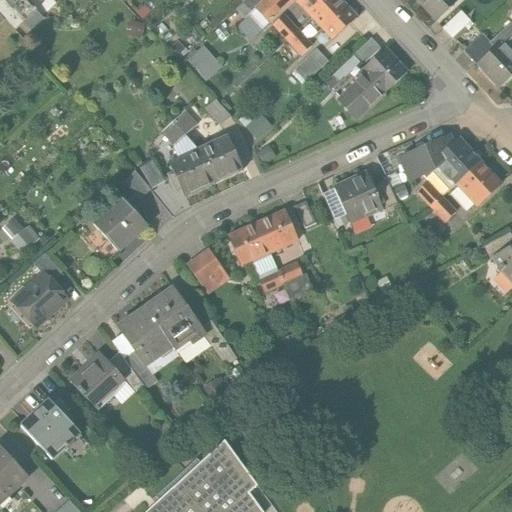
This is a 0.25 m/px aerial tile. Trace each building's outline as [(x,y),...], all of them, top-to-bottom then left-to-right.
[(0,0),(0,15),(4,20),(15,31),(25,21),(13,8),(4,0),(0,0)] [(263,0),(246,0),(242,4),(250,13),(255,8),(263,0)] [(268,22),(292,0),(263,0),(255,8),(268,22)] [(331,0),(295,0),(312,18),(331,0)] [(357,18),(340,0),(331,0),(312,18),(332,40),(357,18)] [(457,0),(415,0),(435,21),(457,0)] [(261,29),(268,22),(255,8),(250,13),(248,15),(261,29)] [(461,11),(441,29),(451,40),(471,23),(461,11)] [(284,16),(273,26),(300,57),(312,47),(284,16)] [(129,21),(126,35),(141,38),(144,25),(129,21)] [(466,53),(477,66),(501,43),(511,54),(511,23),(490,44),(484,37),(466,53)] [(371,39),(355,54),(364,64),(380,48),(371,39)] [(511,76),(511,54),(501,43),(477,66),(498,89),(511,76)] [(328,62),(316,49),(295,70),(306,82),(328,62)] [(368,72),(337,101),(356,121),(407,72),(386,49),(365,69),(368,72)] [(188,60),(198,72),(207,64),(197,52),(188,60)] [(256,80),(264,93),(286,79),(278,67),(256,80)] [(214,100),(204,109),(220,125),(231,117),(214,100)] [(185,111),(161,133),(173,146),(197,125),(185,111)] [(251,122),(245,115),(239,121),(245,128),(251,122)] [(344,127),(338,117),(329,122),(335,132),(344,127)] [(226,137),(198,150),(213,184),(242,171),(226,137)] [(408,182),(435,170),(440,166),(447,160),(442,155),(451,146),(447,137),(398,158),(408,182)] [(440,166),(456,184),(480,161),(459,139),(451,146),(442,155),(447,160),(440,166)] [(275,157),(268,147),(257,154),(264,165),(275,157)] [(169,163),(173,172),(167,175),(175,192),(181,189),(185,197),(213,184),(198,150),(169,163)] [(151,161),(140,168),(152,188),(163,182),(151,161)] [(502,184),(480,161),(456,184),(478,207),(502,184)] [(122,183),(139,201),(150,190),(134,172),(122,183)] [(351,225),(382,211),(371,187),(365,173),(334,187),(335,189),(346,214),(351,225)] [(385,181),(371,187),(382,211),(396,205),(385,181)] [(428,183),(417,193),(445,223),(456,212),(428,183)] [(408,196),(403,186),(394,190),(399,200),(408,196)] [(335,189),(323,195),(334,219),(346,214),(335,189)] [(147,227),(119,197),(91,223),(119,253),(147,227)] [(305,228),(315,224),(305,201),(296,208),(305,228)] [(284,211),(256,224),(269,254),(297,241),(284,211)] [(9,237),(11,240),(22,230),(13,219),(2,229),(3,230),(9,237)] [(251,262),(269,254),(256,224),(228,236),(241,266),(251,262)] [(10,241),(22,255),(39,240),(27,226),(22,230),(11,240),(10,241)] [(0,237),(3,242),(9,237),(3,230),(0,232),(0,237)] [(511,246),(493,257),(500,270),(511,282),(511,246)] [(221,270),(207,251),(187,265),(201,284),(221,270)] [(277,272),(269,254),(251,262),(259,280),(277,272)] [(34,264),(42,273),(51,283),(61,274),(44,255),(34,264)] [(296,264),(277,272),(282,284),(301,276),(296,264)] [(283,285),(282,284),(277,272),(259,280),(265,294),(283,285)] [(42,273),(10,301),(36,330),(67,301),(51,283),(42,273)] [(301,276),(282,284),(283,285),(291,302),(313,292),(305,274),(301,276)] [(392,288),(386,277),(375,283),(381,294),(392,288)] [(170,288),(142,307),(172,349),(174,352),(189,341),(192,345),(204,336),(199,329),(170,288)] [(145,368),(172,349),(142,307),(116,326),(121,335),(145,368)] [(210,322),(199,329),(204,336),(228,370),(239,363),(210,322)] [(295,333),(282,339),(289,353),(302,347),(295,333)] [(111,342),(118,353),(142,386),(145,391),(156,383),(145,368),(121,335),(111,342)] [(97,353),(68,381),(94,408),(123,381),(107,364),(97,353)] [(134,393),(142,386),(118,353),(107,364),(123,381),(134,393)] [(238,366),(230,371),(237,383),(246,378),(238,366)] [(226,394),(216,380),(203,388),(212,402),(226,394)] [(48,401),(20,426),(51,459),(63,448),(78,434),(48,401)] [(86,443),(78,434),(63,448),(72,457),(86,443)] [(260,511),(247,494),(256,487),(223,442),(146,511),(260,511)] [(0,448),(0,504),(28,478),(0,448)] [(57,511),(77,511),(68,502),(57,511)]
